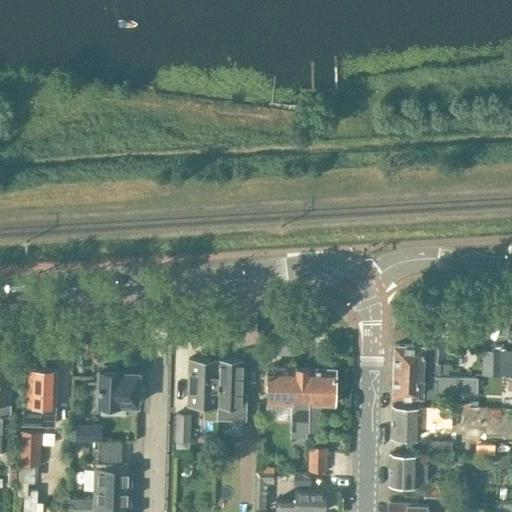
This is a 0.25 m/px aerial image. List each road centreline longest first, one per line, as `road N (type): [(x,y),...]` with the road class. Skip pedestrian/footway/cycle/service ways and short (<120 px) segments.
road 1 (tertiary): [(365,511),(370,320),(357,286)]
road 2 (residential): [(160,285),(153,511)]
road 3 (tertiary): [(160,285),(304,266),(329,267),(357,286)]
road 4 (tertiary): [(0,295),(160,285)]
road 5 (tertiary): [(357,286),(420,259),(511,262)]
